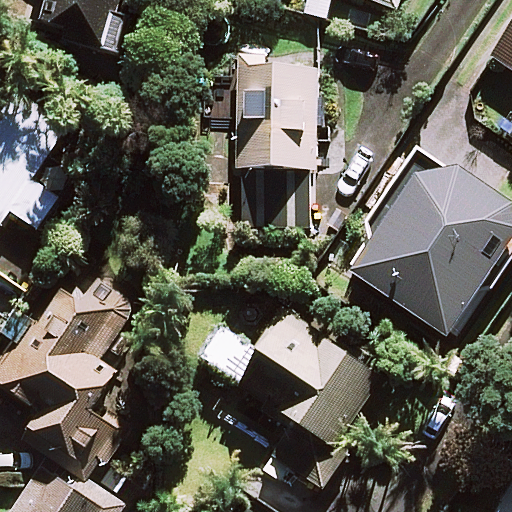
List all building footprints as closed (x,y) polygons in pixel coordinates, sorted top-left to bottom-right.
[(45,0),(53,2),(45,25),(68,32),(65,41),(123,59),(136,19),(125,15),(130,0),(45,0)] [(368,0),(399,12),(403,0),(368,0)] [(511,31),(494,59),(511,70),(511,31)] [(323,73),(245,69),(237,231),(316,235),(323,73)] [(2,118),(0,117),(0,234),(14,213),(42,232),(63,200),(35,181),(69,130),(17,95),(2,118)] [(365,209),(372,213),(371,241),(350,271),(449,338),(481,291),(490,298),(511,265),(511,199),(444,153),(436,165),(418,152),(401,176),(392,170),(365,209)] [(65,444),(60,451),(106,480),(134,430),(99,408),(121,374),(105,364),(141,306),(69,261),(41,306),(0,371),(0,383),(46,412),(37,427),(65,444)] [(244,393),(263,404),(257,413),(285,429),(270,455),(325,487),(356,435),(349,430),(385,368),(286,311),(261,353),(224,332),(206,361),(248,386),(244,393)] [(119,511),(46,469),(21,511),(119,511)] [(511,511),(511,489),(496,511),(511,511)]
